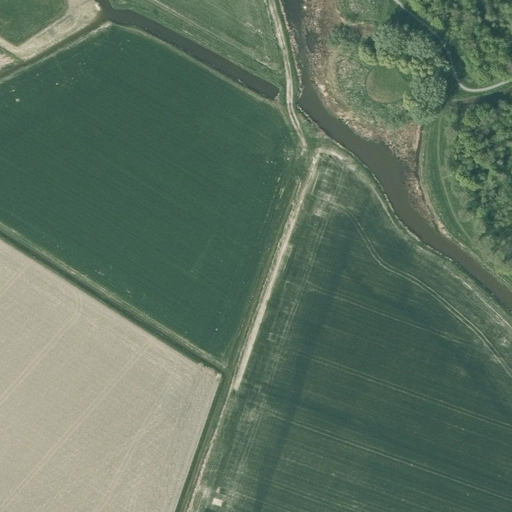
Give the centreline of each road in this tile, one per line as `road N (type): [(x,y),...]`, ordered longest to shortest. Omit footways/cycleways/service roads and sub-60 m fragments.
road 1 (track): [(270,0),(290,109),(311,143),(311,161),(193,511)]
road 2 (track): [(288,85),(114,0)]
